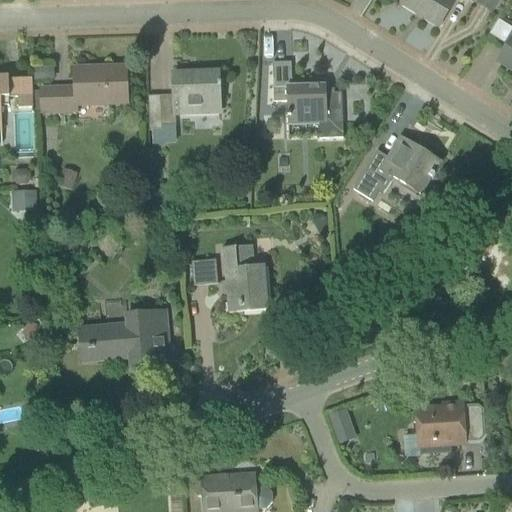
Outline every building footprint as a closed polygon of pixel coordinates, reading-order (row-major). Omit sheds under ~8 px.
[(453,0),(400,0),(398,4),(402,6),(403,5),(425,19),(424,20),(438,29),(455,1),(453,0)] [(480,0),(477,5),(491,14),(499,0),(480,0)] [(511,32),(511,30),(498,22),(489,37),(504,46),(511,32)] [(511,39),(498,63),(511,72),(511,39)] [(343,140),(341,95),(326,96),(326,87),(292,89),(291,64),(272,65),(273,104),(287,104),(288,128),(319,127),(319,141),(343,140)] [(96,70),(74,71),(75,89),(39,91),(39,93),(32,93),(33,108),(39,108),(40,115),(77,114),(76,107),(127,105),(126,69),(107,70),(107,71),(96,72),(96,70)] [(153,146),(176,146),(175,116),(220,114),(218,74),(173,76),(173,97),(148,98),(149,132),(152,132),(153,146)] [(32,81),(8,81),(8,79),(0,79),(0,78),(0,134),(1,135),(0,100),(18,99),(18,111),(32,110),(32,115),(33,115),(33,108),(32,93),(32,81)] [(389,176),(420,195),(430,179),(432,180),(434,177),(432,176),(439,165),(401,141),(389,161),(377,153),(353,192),(372,204),(389,176)] [(31,176),(26,172),(16,172),(12,177),(12,183),(16,187),(27,186),(31,182),(31,176)] [(59,181),(58,188),(73,192),(74,185),(59,181)] [(25,203),(25,214),(36,213),(36,193),(12,194),(12,204),(25,203)] [(229,315),(267,312),(264,269),(255,269),(253,247),(222,250),(225,284),(222,285),(223,297),(227,297),(229,315)] [(193,288),(218,286),(216,262),(191,264),(193,288)] [(131,368),(154,365),(153,353),(170,351),(166,314),(126,317),(127,328),(79,332),(81,353),(97,351),(98,364),(130,360),(131,368)] [(20,334),(31,346),(43,335),(32,323),(20,334)] [(442,409),(416,411),(418,450),(419,450),(420,458),(451,455),(450,448),(465,446),(463,405),(442,406),(442,409)] [(328,418),(331,428),(349,421),(346,412),(328,418)] [(200,480),(200,482),(196,483),(193,487),(193,495),(197,499),(202,498),(202,511),(257,511),(267,511),(273,504),(272,496),(265,488),(256,489),(254,475),(253,475),(253,478),(234,479),(233,477),(200,480)]
